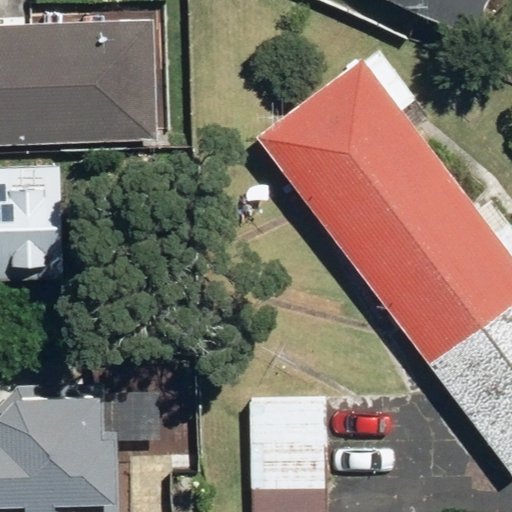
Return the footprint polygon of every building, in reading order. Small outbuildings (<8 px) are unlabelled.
[(489,0),(409,0),(477,29),(489,0)] [(158,18),(0,19),(0,145),(159,145),(158,18)] [(421,89),(383,40),(263,132),(511,452),(511,207),(496,220),(404,102),(421,89)] [(61,161),(0,162),(0,272),(63,271),(61,161)] [(0,511),(129,511),(132,369),(0,366),(0,511)] [(330,511),(332,390),(254,389),(252,511),(330,511)]
